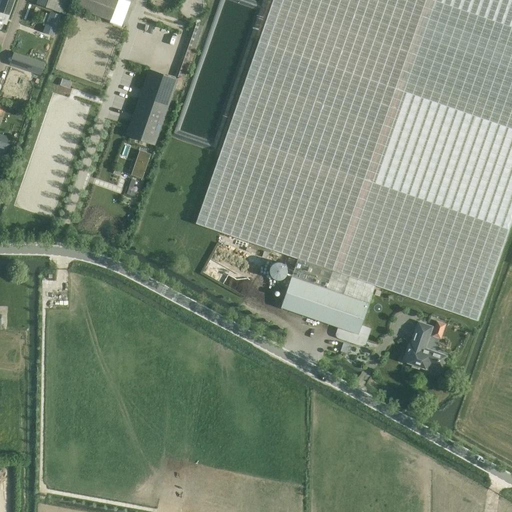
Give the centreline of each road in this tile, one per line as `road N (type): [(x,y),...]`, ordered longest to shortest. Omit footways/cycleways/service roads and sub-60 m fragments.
road 1 (unclassified): [(511,481),(96,257),(0,251)]
road 2 (unknown): [(57,255),(137,6)]
